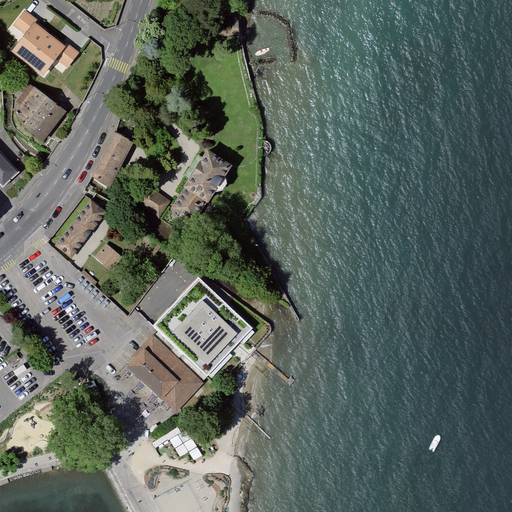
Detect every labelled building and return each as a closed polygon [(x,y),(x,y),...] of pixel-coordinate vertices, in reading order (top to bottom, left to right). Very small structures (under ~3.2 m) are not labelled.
[(30,33),(37,23),(41,18),(30,10),(19,24),(30,33)] [(225,32),(238,32),(238,14),(225,15),(225,32)] [(70,48),(37,23),(30,33),(13,55),(46,80),(63,58),(70,48)] [(74,42),(70,48),(63,58),(78,69),(90,54),(74,42)] [(44,144),(68,113),(31,85),(17,104),(19,105),(14,112),(25,130),(44,144)] [(118,132),(95,177),(114,187),(138,142),(118,132)] [(22,173),(0,150),(0,183),(5,189),(22,173)] [(237,166),(211,150),(174,208),(196,222),(209,202),(213,205),(237,166)] [(151,188),(139,205),(161,220),(173,202),(151,188)] [(73,260),(110,213),(93,200),(57,247),(73,260)] [(125,259),(108,245),(96,259),(113,273),(125,259)] [(254,329),(200,278),(155,326),(209,377),(254,329)] [(135,359),(128,367),(179,414),(207,384),(154,335),(133,357),(135,359)] [(194,446),(183,426),(174,431),(175,433),(170,436),(180,454),(194,446)]
